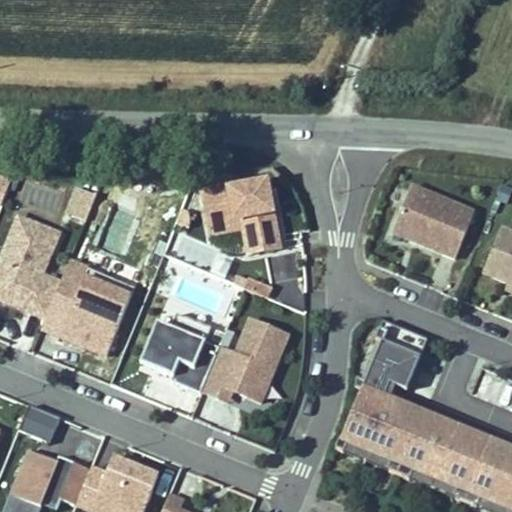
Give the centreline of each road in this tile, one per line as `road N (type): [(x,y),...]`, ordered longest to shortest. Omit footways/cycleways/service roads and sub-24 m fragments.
road 1 (residential): [(0,357),(293,475)]
road 2 (tertiary): [(0,118),(132,125),(314,116)]
road 3 (tertiary): [(314,116),(420,108),(511,118)]
road 4 (residential): [(293,475),(340,296)]
road 5 (residential): [(340,296),(314,116)]
road 6 (residential): [(340,296),(476,346)]
road 7 (residential): [(476,346),(448,417),(511,441)]
